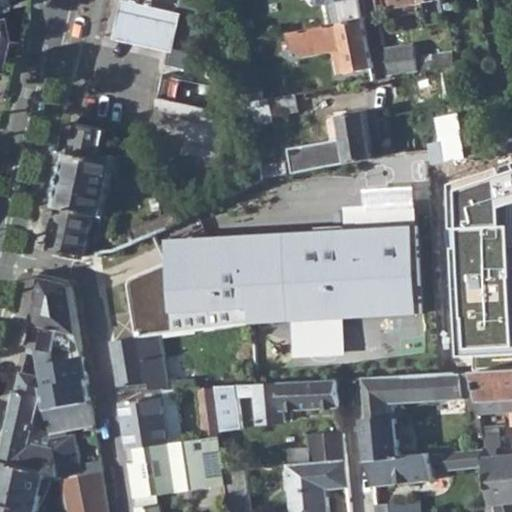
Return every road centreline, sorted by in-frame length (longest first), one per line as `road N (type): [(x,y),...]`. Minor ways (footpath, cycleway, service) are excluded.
road 1 (residential): [(0,250),(84,269),(124,511)]
road 2 (primary): [(51,0),(0,232)]
road 3 (residential): [(349,385),(363,511)]
